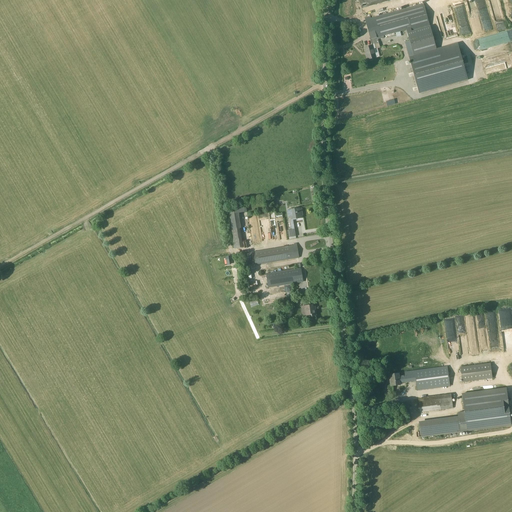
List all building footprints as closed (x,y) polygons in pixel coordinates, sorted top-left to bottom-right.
[(391,0),(359,0),(364,15),(393,7),(391,0)] [(474,0),(466,0),(470,15),(477,14),(476,10),(486,7),(484,0),(475,2),(474,0)] [(371,17),(365,18),(373,45),(375,44),(376,49),(381,48),(378,37),(406,29),(409,40),(414,56),(437,49),(424,4),(371,19),(371,17)] [(496,46),(498,54),(511,51),(511,29),(481,37),(484,49),(496,46)] [(409,57),(414,56),(409,40),(405,42),(409,57)] [(414,56),(409,57),(419,93),(468,80),(458,43),(437,49),(414,56)] [(368,60),(376,58),(373,45),(365,48),(367,54),(366,54),(368,60)] [(302,208),(291,209),(292,216),(290,216),(290,220),(303,218),(302,214),(303,214),(302,208)] [(267,212),(274,239),(280,238),(274,211),(267,212)] [(251,232),(259,232),(258,216),(250,216),(251,232)] [(295,229),(288,230),(289,238),(296,237),(295,229)] [(297,245),(254,252),(256,265),(300,258),(297,245)] [(301,269),(266,274),(269,288),(304,282),(301,269)] [(301,307),(303,316),(311,315),(312,317),(317,316),(315,306),(313,307),(313,305),(301,307)] [(463,382),(492,378),(491,363),(461,367),(463,382)] [(399,376),(399,374),(391,375),(392,386),(400,385),(400,383),(417,381),(418,390),(450,386),(447,366),(405,372),(406,375),(399,376)] [(462,394),(464,412),(458,413),(459,421),(449,422),(420,426),(421,437),(441,434),(511,425),(507,388),(462,394)] [(453,408),(452,405),(451,395),(419,399),(421,412),(453,408)]
